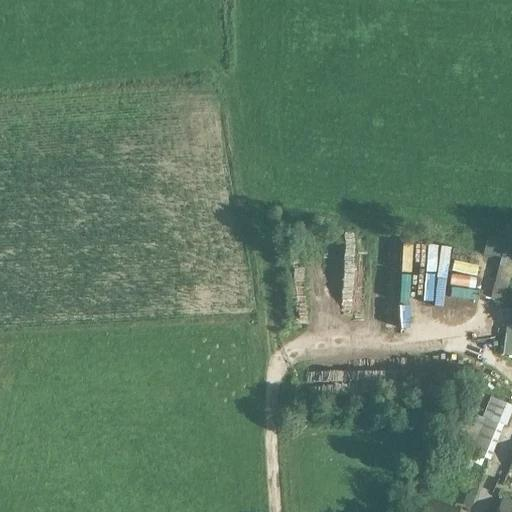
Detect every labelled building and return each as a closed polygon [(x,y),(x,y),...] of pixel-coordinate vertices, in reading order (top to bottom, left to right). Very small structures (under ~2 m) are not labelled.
[(406,284),(407,238),(397,238),(395,312),(422,313),(423,285),(406,284)] [(321,241),(299,245),(300,253),(323,249),(321,241)] [(448,261),(447,270),(472,273),(473,264),(448,261)] [(445,288),(444,297),(471,301),(472,291),(445,288)] [(322,302),(309,301),(308,325),(322,325),(322,302)] [(511,326),(502,326),(501,356),(511,356),(511,326)] [(468,413),(459,436),(473,442),(469,452),(490,461),(504,426),(506,427),(511,411),(511,406),(490,398),(482,419),(468,413)] [(461,511),(427,499),(421,511),(461,511)] [(511,511),(511,506),(501,503),(497,511),(511,511)]
